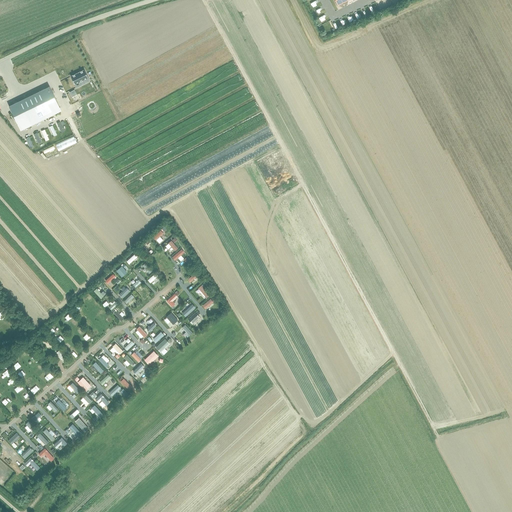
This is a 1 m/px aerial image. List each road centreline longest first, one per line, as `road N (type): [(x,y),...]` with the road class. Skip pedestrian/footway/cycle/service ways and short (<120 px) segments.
road 1 (track): [(202,0),(437,437)]
road 2 (unclassified): [(152,0),(0,63)]
